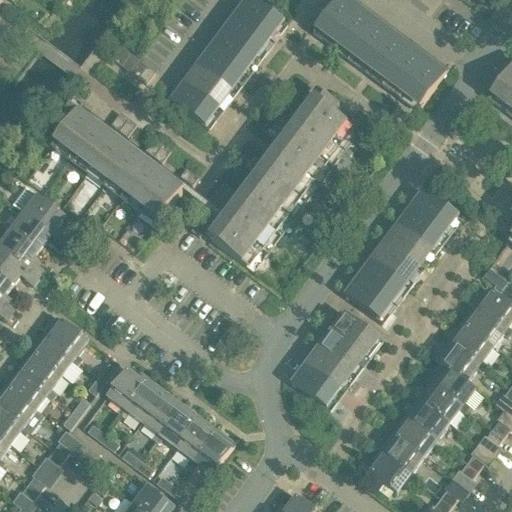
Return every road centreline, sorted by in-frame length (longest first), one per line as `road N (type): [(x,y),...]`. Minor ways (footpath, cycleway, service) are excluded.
road 1 (residential): [(479,70),(281,339)]
road 2 (residential): [(281,339),(168,257),(130,309)]
road 3 (residential): [(263,384),(227,380),(130,309)]
road 4 (residential): [(223,0),(150,96)]
road 5 (residential): [(479,70),(381,0)]
